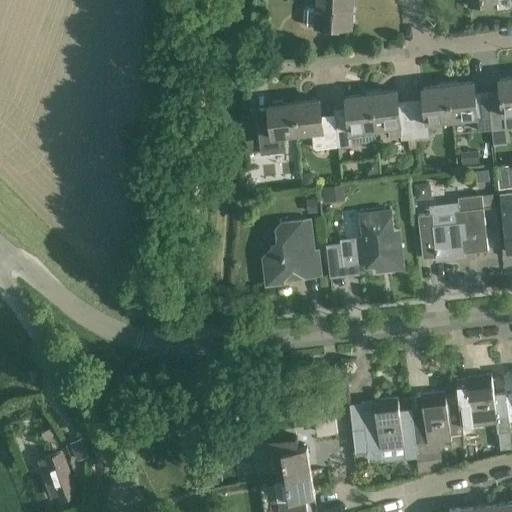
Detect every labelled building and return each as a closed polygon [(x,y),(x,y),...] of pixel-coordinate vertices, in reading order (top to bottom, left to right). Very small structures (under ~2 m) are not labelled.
[(316,0),(316,6),(307,6),(303,9),(303,22),(305,26),(315,26),(350,28),(351,0),(316,0)] [(486,93),(491,130),(492,130),(493,145),(506,144),(504,128),(511,127),(511,77),(499,79),(500,91),(486,93)] [(448,84),(452,120),(477,117),(478,131),(491,130),(486,93),(475,94),(474,81),(448,84)] [(410,100),(414,138),(429,137),(427,123),(452,120),(448,84),(422,88),(423,99),(410,100)] [(370,93),(374,141),(376,141),(375,128),(388,127),(389,137),(400,136),(401,140),(414,138),(410,100),(398,102),(397,90),(370,93)] [(335,119),(338,147),(351,146),(351,144),(374,141),(370,93),(345,96),(347,108),(334,109),(335,119)] [(293,102),(296,134),(311,132),(313,148),(338,146),(338,147),(335,119),(322,120),(320,99),(293,102)] [(271,126),(257,128),(260,154),(285,151),(283,135),(296,134),(293,102),(283,103),(282,100),(271,101),(271,105),(268,105),(271,126)] [(371,162),(368,166),(368,172),(377,171),(377,162),(371,162)] [(511,163),(495,166),(498,189),(511,187),(511,163)] [(489,179),(488,168),(475,169),(476,181),(489,179)] [(313,174),(305,174),(306,184),(316,183),(315,176),(313,174)] [(416,185),(417,199),(427,198),(430,193),(429,184),(416,185)] [(343,186),(322,187),(323,202),(344,200),(343,186)] [(511,193),(501,195),(507,252),(511,251),(511,193)] [(457,222),(433,225),(432,214),(417,216),(422,258),(436,256),(436,260),(464,257),(464,253),(488,250),(483,207),(495,206),(494,194),(482,195),(482,194),(457,197),(459,210),(455,211),(457,222)] [(317,211),(316,198),(306,199),(308,212),(317,211)] [(391,209),(382,210),(382,207),(366,209),(366,212),(360,213),(363,237),(341,240),(344,263),(375,260),(376,266),(403,263),(399,229),(393,230),(391,209)] [(278,240),(263,257),(265,281),(283,279),(293,268),(305,277),(321,275),(318,250),(314,251),(310,219),(276,223),(278,240)] [(473,425),(496,422),(497,432),(510,430),(509,421),(508,416),(505,393),(494,394),(491,374),(468,376),(470,397),(458,398),(462,427),(473,425)] [(424,409),(411,410),(415,444),(451,440),(450,435),(463,433),(462,427),(458,398),(446,399),(445,391),(422,394),(424,409)] [(399,411),(398,397),(374,400),(375,408),(363,409),(362,405),(350,406),(353,430),(365,428),(369,457),(382,455),(381,448),(415,444),(411,410),(399,411)] [(222,411),(211,413),(214,429),(225,427),(222,411)] [(286,474),(311,470),(307,446),(299,447),(297,436),(249,443),(253,466),(272,463),(274,473),(285,471),(286,474)] [(79,458),(87,455),(81,441),(73,445),(79,458)] [(60,500),(72,496),(70,490),(73,488),(60,453),(44,458),(47,466),(45,466),(56,497),(59,496),(60,500)] [(279,511),(317,511),(315,495),(311,470),(286,474),(286,478),(275,480),(279,511)] [(511,511),(511,502),(498,504),(499,511),(511,511)]
